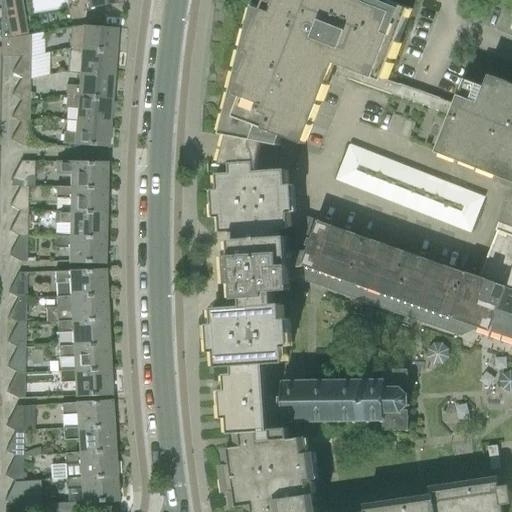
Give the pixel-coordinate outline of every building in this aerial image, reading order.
[(19,0),(0,0),(0,28),(0,38),(1,38),(8,39),(22,36),(19,20),(23,19),(19,0)] [(119,0),(83,0),(85,10),(120,3),(119,0)] [(267,0),(264,10),(255,7),(254,6),(221,135),(228,137),(221,165),(220,166),(221,166),(221,168),(226,167),(226,166),(231,166),(232,174),(218,175),(219,191),(213,191),(215,219),(221,219),(222,234),(237,233),(238,241),(230,241),(231,257),(226,257),(226,258),(227,285),(233,285),(234,301),(241,300),(242,308),(213,310),(214,325),(209,325),(209,326),(211,353),(216,353),(217,369),(233,367),(234,375),(225,376),(227,391),(221,391),(223,420),(229,419),(230,435),(237,434),(239,447),(226,450),(227,457),(230,480),(234,508),(250,506),(250,511),(503,511),(502,505),(511,504),(509,485),(499,487),(498,479),(430,489),(431,497),(365,506),(365,511),(315,511),(305,438),(289,440),(288,428),(269,431),(268,415),(282,414),(283,423),(338,422),(338,424),(340,424),(340,426),(354,426),(354,424),(355,424),(355,422),(366,422),(366,424),(369,424),(369,422),(380,421),(380,424),(382,424),(382,432),(408,432),(408,411),(403,411),(408,406),(408,396),(402,391),(408,391),(407,370),(382,371),(368,379),(367,379),(367,382),(355,382),(355,379),(353,379),(353,382),(340,382),(340,379),(339,379),(339,382),(326,382),(326,377),(313,377),(313,373),(284,373),(284,382),(282,382),(282,395),(266,396),(264,366),(285,364),(284,349),(290,348),(288,320),(282,320),(281,305),(273,305),(272,293),(290,292),(289,278),(306,276),(347,292),(350,297),(446,331),(454,327),(468,333),(482,325),(511,336),(511,84),(489,76),(484,88),(464,80),(455,104),(385,80),(412,10),(385,0),(267,0)] [(70,38),(69,50),(114,53),(116,29),(96,28),(83,27),(70,28),(70,38)] [(0,38),(0,56),(21,57),(29,58),(30,36),(13,39),(8,39),(1,38),(0,38)] [(68,62),(67,74),(79,75),(113,77),(114,53),(69,50),(68,62)] [(21,57),(11,74),(20,80),(23,80),(29,80),(29,58),(21,57)] [(66,86),(65,97),(111,101),(113,77),(79,75),(79,87),(66,86)] [(20,80),(11,96),(20,102),(28,102),(29,80),(23,80),(20,80)] [(77,110),(76,122),(109,125),(111,101),(65,97),(64,109),(77,110)] [(20,102),(11,118),(20,124),(27,124),(28,102),(20,102)] [(109,125),(76,122),(75,135),(62,134),(61,145),(107,149),(109,125)] [(20,124),(10,141),(19,147),(27,147),(27,124),(20,124)] [(20,162),(9,182),(19,187),(25,187),(27,187),(27,179),(33,179),(33,162),(20,162)] [(54,174),(69,175),(68,188),(104,189),(105,164),(54,162),(54,174)] [(19,187),(9,207),(19,212),(22,212),(24,212),(25,212),(26,212),(27,187),(25,187),(19,187)] [(54,199),(68,200),(68,213),(103,214),(104,189),(68,188),(54,188),(54,199)] [(19,212),(9,232),(18,237),(25,237),(26,237),(26,212),(25,212),(24,212),(22,212),(19,212)] [(53,237),(53,238),(103,239),(103,214),(68,213),(53,213),(53,224),(68,224),(67,238),(53,237)] [(18,237),(8,257),(18,262),(25,262),(26,237),(25,237),(18,237)] [(103,239),(53,238),(52,249),(67,249),(67,264),(102,265),(103,239)] [(67,284),(68,297),(104,296),(103,270),(52,273),(53,285),(67,284)] [(18,273),(7,295),(16,299),(23,299),(25,299),(25,274),(23,274),(18,273)] [(45,323),(55,323),(105,321),(104,296),(68,297),(54,298),(54,309),(45,310),(45,323)] [(16,299),(7,319),(17,324),(23,324),(24,324),(25,299),(23,299),(16,299)] [(56,334),(56,347),(107,345),(105,321),(55,323),(56,334)] [(16,325),(7,344),(16,348),(24,348),(24,324),(23,324),(17,324),(16,325)] [(428,358),(434,363),(442,363),(448,357),(447,349),(442,344),(434,344),(428,350),(428,358)] [(56,347),(58,372),(108,370),(107,345),(56,347)] [(6,368),(16,373),(23,373),(24,348),(16,348),(6,368)] [(108,370),(58,372),(58,384),(73,383),(73,397),(109,395),(108,370)] [(16,373),(5,394),(15,400),(23,400),(23,373),(16,373)] [(504,391),(511,393),(511,373),(504,376),(501,383),(504,391)] [(74,415),(75,429),(111,427),(109,402),(59,405),(60,416),(74,415)] [(5,427),(14,432),(22,432),(32,432),(32,406),(22,406),(14,407),(5,427)] [(76,440),(77,453),(112,451),(111,427),(75,429),(61,430),(61,441),(76,440)] [(4,452),(13,457),(21,457),(22,432),(14,432),(4,452)] [(62,454),(64,479),(114,476),(112,451),(77,453),(62,454)] [(4,477),(13,482),(21,482),(21,457),(13,457),(4,477)] [(13,483),(4,502),(15,507),(14,511),(105,511),(105,502),(116,501),(114,481),(114,476),(64,479),(64,481),(65,490),(79,489),(80,502),(40,505),(38,481),(21,482),(13,482),(13,483)]
